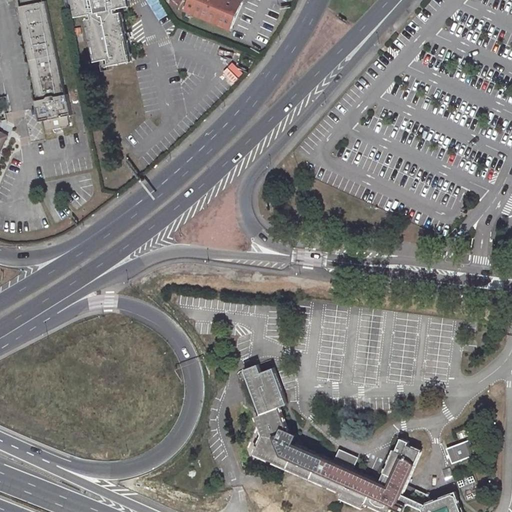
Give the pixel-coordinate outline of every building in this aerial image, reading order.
[(20,10),(18,10),(38,102),(36,103),(39,123),(43,122),(45,133),(53,131),(54,136),(62,134),(61,129),(69,129),(66,120),(71,119),(66,97),(64,97),(45,4),(41,4),(40,0),(22,0),(23,1),(18,1),(20,10)] [(101,58),(102,61),(125,57),(116,11),(112,12),(111,6),(124,3),(123,0),(68,0),(72,15),(86,12),(86,15),(82,16),(89,56),(100,55),(101,58)] [(182,0),(179,8),(225,28),(237,1),(233,0),(182,0)] [(103,66),(102,61),(101,58),(93,59),(95,67),(103,66)] [(282,401),(267,366),(255,371),(251,363),(238,369),(256,413),(250,415),(258,434),(250,453),(340,491),(338,496),(361,506),(363,501),(388,511),(392,511),(394,509),(398,510),(401,504),(418,511),(458,511),(451,495),(427,505),(423,494),(416,488),(410,501),(400,497),(419,454),(401,446),(403,442),(395,439),(377,480),(350,468),(337,463),(290,442),(294,434),(285,430),(275,405),(282,401)] [(444,449),(451,462),(472,452),(465,439),(444,449)] [(350,468),(355,458),(342,453),(337,463),(350,468)]
